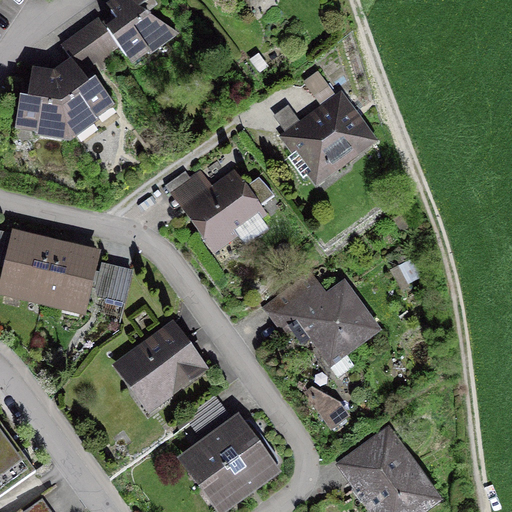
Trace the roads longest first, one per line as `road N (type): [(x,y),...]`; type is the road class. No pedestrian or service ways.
road 1 (track): [(356,0),(451,275),(483,511)]
road 2 (residential): [(270,511),(299,488),(304,452),(160,251),(121,228),(0,200)]
road 3 (residential): [(105,511),(0,366)]
